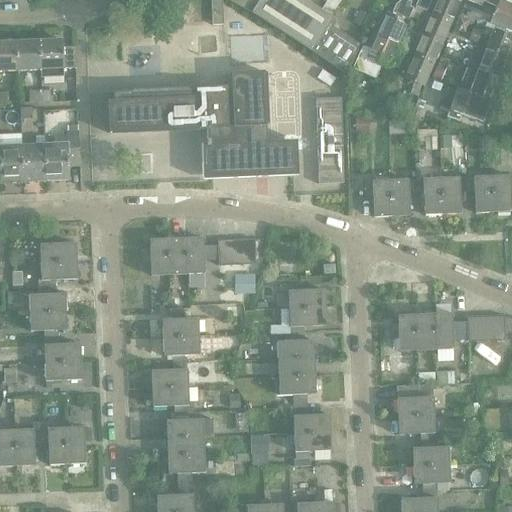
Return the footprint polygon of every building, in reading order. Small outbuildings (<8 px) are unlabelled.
[(230,0),(229,1),(229,2),(241,9),(241,8),(242,7),(246,0),(230,0)] [(333,19),(304,0),(259,0),(251,13),(312,52),(329,25),(333,19)] [(329,0),(324,9),(335,15),(342,0),(329,0)] [(397,45),(409,18),(410,18),(414,10),(409,8),(411,3),(403,0),(401,0),(396,6),(391,17),(387,15),(377,38),(397,45)] [(460,0),(437,0),(433,12),(453,20),(460,0)] [(511,35),(511,7),(494,0),(487,0),(486,4),(495,8),(488,24),(494,27),(493,29),(511,35)] [(425,11),(428,5),(418,1),(415,7),(421,10),(425,11)] [(222,2),(211,3),(212,27),(223,26),(222,2)] [(417,21),(421,10),(415,7),(414,10),(410,18),(417,21)] [(441,45),(453,20),(433,12),(421,38),(441,45)] [(347,76),(360,45),(329,25),(312,52),(347,76)] [(413,38),(416,32),(406,27),(403,34),(413,38)] [(478,44),(483,31),(475,28),(468,40),(478,44)] [(506,59),(511,42),(511,35),(493,29),(485,51),(506,59)] [(498,79),(506,59),(485,51),(463,42),(463,41),(452,37),(449,45),(461,49),(461,48),(464,49),(464,50),(472,53),(467,66),(478,70),(498,79)] [(387,67),(397,45),(377,38),(371,50),(363,47),(353,69),(375,79),(382,65),(387,67)] [(434,62),(441,45),(421,38),(414,54),(434,62)] [(62,48),(62,41),(38,42),(40,71),(40,78),(64,77),(63,70),(62,48)] [(40,71),(38,42),(18,43),(19,72),(40,71)] [(0,72),(19,72),(18,43),(0,43),(0,72)] [(74,47),(62,48),(63,70),(75,69),(74,47)] [(424,87),(434,62),(414,54),(404,79),(413,83),(409,94),(416,97),(421,86),(424,87)] [(441,82),(446,69),(438,66),(433,79),(441,82)] [(488,104),(498,79),(478,70),(477,72),(467,68),(459,89),(460,89),(458,93),(468,96),(488,104)] [(115,102),(107,102),(108,134),(110,134),(110,133),(113,133),(138,132),(138,133),(140,133),(140,132),(168,131),(168,132),(170,132),(170,131),(187,130),(198,129),(198,130),(206,130),(207,142),(205,142),(205,146),(202,146),(203,180),(297,176),(296,150),(296,142),(266,143),(265,128),(266,128),(266,126),(265,126),(263,74),(264,74),(264,73),(260,73),(241,74),(235,74),(230,74),(231,88),(221,88),(115,93),(115,102)] [(481,123),(488,104),(468,96),(458,93),(457,93),(456,94),(447,91),(439,111),(450,115),(451,111),(462,115),(481,123)] [(41,103),(40,92),(29,93),(29,104),(41,103)] [(53,102),(52,92),(40,92),(41,103),(53,102)] [(370,101),(356,96),(351,106),(365,112),(370,101)] [(341,100),(316,101),(318,187),(342,186),(341,100)] [(32,120),(31,112),(31,109),(20,110),(21,120),(32,120)] [(370,135),(369,118),(355,119),(356,136),(370,135)] [(404,126),(389,122),(389,135),(405,135),(404,126)] [(436,131),(417,131),(417,144),(423,144),(423,139),(436,139),(436,131)] [(79,164),(78,133),(66,133),(66,145),(44,146),(45,182),(69,181),(68,165),(79,164)] [(45,182),(44,146),(44,138),(35,138),(36,146),(22,146),(23,183),(45,182)] [(464,162),(463,142),(454,142),(456,163),(464,162)] [(0,184),(23,183),(22,146),(0,147),(0,184)] [(507,167),(506,151),(494,152),(494,167),(507,167)] [(511,213),(510,191),(511,190),(511,176),(491,178),(493,214),(511,213)] [(493,214),(491,178),(467,179),(467,193),(474,192),(475,214),(493,214)] [(460,215),(459,193),(467,193),(467,179),(441,180),(442,216),(460,215)] [(442,216),(441,180),(416,181),(416,195),(423,194),(424,216),(442,216)] [(409,217),(409,195),(416,195),(416,181),(390,182),(392,218),(409,217)] [(392,218),(390,182),(365,183),(365,197),(373,197),(374,218),(392,218)] [(76,263),(75,244),(54,245),(53,238),(39,239),(40,264),(76,263)] [(211,261),(211,247),(203,248),(203,239),(185,240),(186,276),(204,275),(204,261),(211,261)] [(168,277),(166,240),(149,241),(150,250),(142,250),(143,264),(150,263),(151,277),(168,277)] [(186,276),(185,240),(166,240),(168,277),(186,276)] [(243,266),(242,241),(230,242),(231,267),(243,266)] [(255,265),(254,241),(242,241),(243,266),(255,265)] [(231,267),(230,242),(217,242),(218,247),(211,247),(211,261),(218,261),(218,267),(231,267)] [(77,280),(76,263),(40,264),(41,282),(38,282),(39,289),(55,289),(55,281),(77,280)] [(22,273),(13,274),(13,287),(23,287),(22,273)] [(236,293),(256,293),(256,273),(236,274),(236,293)] [(324,310),(324,291),(302,292),(301,284),(278,285),(279,294),(288,293),(288,311),(324,310)] [(65,314),(65,295),(56,296),(55,289),(39,289),(39,296),(29,297),(29,315),(65,314)] [(18,293),(7,294),(8,306),(19,305),(18,293)] [(325,327),(324,310),(288,311),(289,336),(304,335),(303,328),(325,327)] [(199,339),(198,320),(184,321),(184,313),(170,314),(171,321),(162,321),(163,340),(199,339)] [(66,331),(65,314),(29,315),(30,333),(43,332),(44,340),(58,340),(57,331),(66,331)] [(435,351),(433,315),(416,316),(417,352),(435,351)] [(451,315),(433,315),(435,351),(453,350),(452,337),(467,336),(467,323),(452,323),(451,315)] [(417,352),(416,316),(398,317),(398,325),(391,326),(391,339),(399,339),(399,353),(417,352)] [(504,341),(503,316),(491,317),(492,342),(504,341)] [(480,342),(479,317),(466,318),(467,323),(467,343),(480,342)] [(492,342),(491,317),(479,317),(480,342),(492,342)] [(313,361),(313,342),(304,342),(304,335),(289,336),(290,343),(277,343),(277,362),(313,361)] [(199,356),(199,339),(163,340),(163,357),(172,357),(172,364),(186,364),(186,356),(199,356)] [(80,363),(80,345),(58,346),(58,340),(44,340),(45,365),(80,363)] [(314,378),(313,361),(277,362),(278,379),(314,378)] [(81,381),(80,363),(45,365),(46,390),(60,389),(59,382),(81,381)] [(187,389),(186,364),(172,364),(173,371),(151,372),(152,391),(187,389)] [(15,381),(14,368),(4,368),(5,381),(15,381)] [(437,373),(438,386),(458,385),(457,372),(437,373)] [(436,383),(436,374),(418,374),(418,376),(418,384),(436,383)] [(315,395),(314,378),(278,379),(279,396),(292,396),(292,403),(306,403),(306,395),(315,395)] [(434,417),(433,386),(419,387),(419,399),(397,400),(398,419),(434,417)] [(193,414),(193,402),(188,402),(187,389),(152,391),(152,408),(174,407),(175,416),(188,414),(193,414)] [(329,435),(329,416),(307,417),(307,410),(292,411),(293,436),(329,435)] [(175,422),(166,422),(167,441),(203,439),(212,439),(212,422),(202,422),(202,421),(188,421),(188,414),(175,416),(175,422)] [(435,441),(434,417),(398,419),(399,436),(420,435),(421,443),(435,441)] [(34,467),(34,445),(41,445),(40,431),(40,424),(32,424),(33,431),(15,432),(17,467),(34,467)] [(85,465),(84,443),(91,442),(90,428),(65,429),(66,465),(85,465)] [(66,465),(65,429),(40,431),(41,445),(48,445),(49,466),(66,465)] [(0,468),(17,467),(15,432),(0,432),(0,468)] [(330,452),(329,435),(293,436),(295,461),(309,460),(308,453),(330,452)] [(204,457),(203,439),(167,441),(168,458),(204,457)] [(267,452),(267,440),(252,440),(252,452),(267,452)] [(449,467),(448,448),(440,449),(440,441),(435,441),(421,443),(421,449),(413,450),(413,468),(449,467)] [(204,474),(204,457),(168,458),(168,475),(177,475),(177,483),(191,482),(191,474),(204,474)] [(450,484),(449,467),(413,468),(414,486),(423,485),(423,493),(437,493),(437,485),(450,484)] [(500,473),(501,485),(509,485),(508,472),(500,473)] [(192,511),(192,489),(178,490),(178,497),(156,497),(156,511),(192,511)] [(437,511),(437,493),(423,493),(423,500),(402,501),(401,511),(437,511)] [(339,511),(340,503),(314,504),(314,511),(339,511)]
